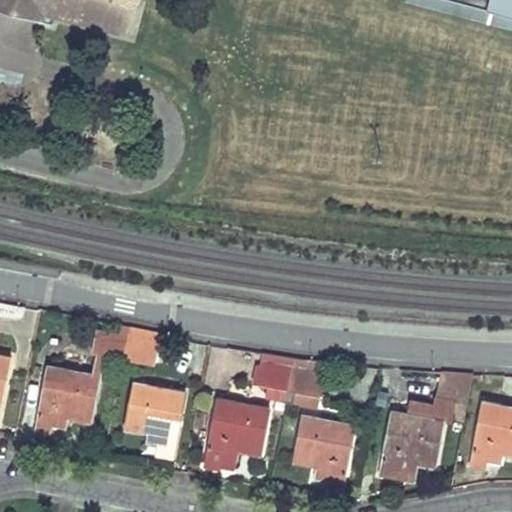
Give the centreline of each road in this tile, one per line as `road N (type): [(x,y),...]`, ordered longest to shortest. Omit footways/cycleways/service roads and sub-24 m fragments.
road 1 (residential): [(0,282),(283,334),(511,353)]
road 2 (residential): [(0,480),(182,511)]
